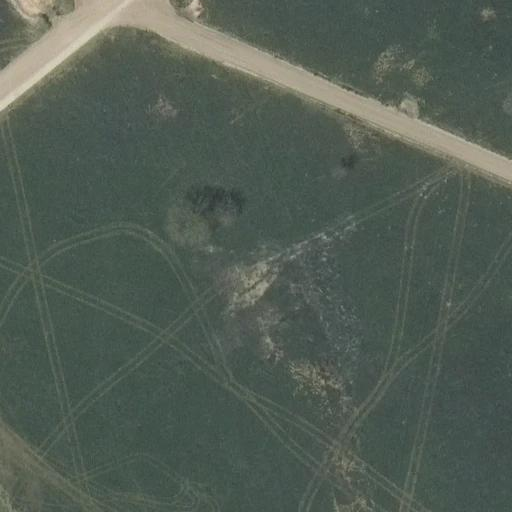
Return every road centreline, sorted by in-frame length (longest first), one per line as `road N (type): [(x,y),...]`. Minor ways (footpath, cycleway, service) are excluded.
road 1 (track): [(96,0),(124,5),(511,173)]
road 2 (track): [(0,84),(102,0)]
